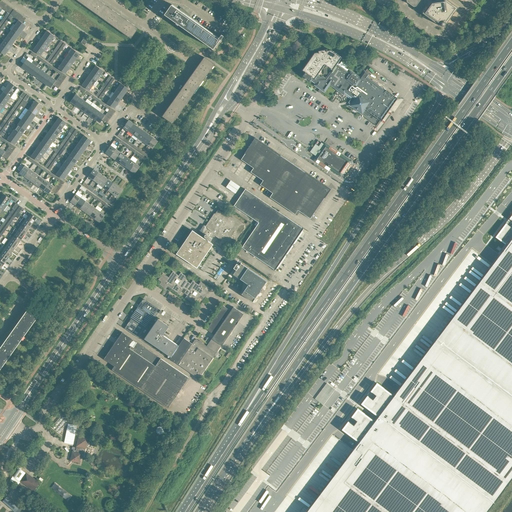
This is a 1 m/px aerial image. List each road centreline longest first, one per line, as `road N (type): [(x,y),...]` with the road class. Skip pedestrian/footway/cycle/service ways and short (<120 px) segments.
road 1 (motorway): [(511,42),(242,423)]
road 2 (motorway): [(246,437),(511,60)]
road 3 (motorway): [(246,437),(364,293),(474,184),(511,130)]
road 4 (motorway): [(446,78),(242,423)]
road 5 (unclassified): [(137,282),(248,114)]
road 6 (unclassified): [(23,432),(40,423),(137,282)]
road 7 (secondary): [(12,418),(118,264)]
road 8 (secondary): [(281,8),(338,25),(446,78)]
road 9 (secondary): [(446,78),(378,30),(304,0)]
road 10 (secondary): [(123,256),(203,136)]
road 11 (track): [(246,347),(177,456)]
road 12 (residential): [(131,104),(152,117),(189,66),(192,60),(171,45)]
